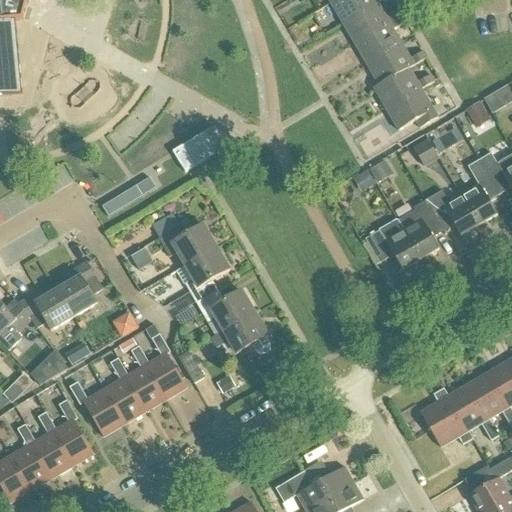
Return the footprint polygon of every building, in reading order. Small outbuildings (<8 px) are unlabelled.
[(0,0),(0,98),(3,98),(23,96),(16,23),(24,23),(24,22),(29,0),(0,0)] [(339,0),(330,5),(342,26),(378,5),(374,0),(339,0)] [(355,47),(403,18),(399,13),(386,20),(378,5),(342,26),(355,47)] [(367,67),(402,47),(394,33),(406,25),(403,18),(355,47),(367,67)] [(409,72),(427,61),(424,54),(411,62),(402,47),(367,67),(379,88),(409,70),(409,72)] [(421,92),(422,92),(434,85),(431,78),(418,86),(409,72),(409,70),(379,88),(374,91),(386,113),(421,92)] [(438,120),(422,92),(421,92),(386,113),(399,134),(416,124),(420,131),(438,120)] [(485,101),(493,115),(501,110),(493,97),(485,101)] [(491,125),(481,107),(469,114),(479,132),(491,125)] [(211,125),(166,153),(180,175),(225,147),(211,125)] [(425,170),(439,162),(428,142),(413,151),(425,170)] [(511,193),(511,156),(497,166),(491,156),(480,163),(500,198),(511,192),(511,193)] [(490,204),(500,198),(480,163),(468,170),(479,189),(462,199),(480,229),(498,218),(490,204)] [(378,186),(393,177),(385,164),(370,173),(378,186)] [(362,195),(376,187),(367,173),(353,181),(362,195)] [(145,179),(96,206),(102,218),(152,190),(145,179)] [(480,229),(462,199),(450,206),(442,194),(426,204),(427,207),(444,235),(445,238),(456,231),(461,240),(480,229)] [(433,241),(444,235),(427,207),(426,204),(415,210),(417,213),(399,224),(421,263),(440,252),(433,241)] [(421,263),(399,224),(398,223),(366,242),(380,267),(394,258),(403,274),(421,263)] [(217,251),(203,229),(186,239),(180,229),(159,241),(170,260),(178,256),(186,269),(217,251)] [(144,250),(131,258),(140,273),(147,269),(142,260),(148,256),(144,250)] [(230,273),(217,251),(186,269),(193,283),(186,287),(197,306),(219,294),(213,283),(230,273)] [(73,319),(96,306),(92,298),(101,292),(86,267),(76,273),(80,279),(58,293),(73,319)] [(50,333),(73,319),(58,293),(34,307),(30,301),(17,307),(31,322),(37,330),(45,325),(50,333)] [(255,316),(242,294),(225,304),(219,294),(197,306),(209,326),(216,321),(224,335),(255,316)] [(0,308),(0,346),(8,354),(23,339),(19,334),(31,322),(17,307),(14,304),(4,313),(0,308)] [(107,324),(117,340),(135,330),(125,314),(107,324)] [(268,339),(255,316),(224,335),(212,342),(217,351),(229,344),(237,357),(252,348),(257,355),(263,358),(270,354),(271,347),(267,340),(268,339)] [(36,331),(27,338),(35,347),(43,340),(36,331)] [(162,359),(150,367),(146,369),(166,403),(187,391),(168,357),(171,355),(160,337),(152,342),(162,359)] [(124,357),(137,349),(133,342),(120,350),(124,357)] [(146,369),(150,367),(140,349),(131,354),(142,372),(129,379),(125,381),(146,415),(166,403),(146,369)] [(49,353),(24,376),(37,390),(62,367),(49,353)] [(194,387),(204,381),(189,355),(179,361),(194,387)] [(125,381),(129,379),(119,362),(111,366),(121,384),(105,393),(125,428),(146,415),(125,381)] [(511,373),(507,365),(487,377),(507,412),(510,410),(511,408),(511,373)] [(511,412),(510,410),(507,412),(487,377),(466,390),(486,424),(490,422),(502,415),(511,431),(511,412)] [(224,397),(236,390),(230,378),(217,386),(224,397)] [(125,428),(105,393),(88,403),(78,385),(70,390),(81,409),(84,407),(104,440),(125,428)] [(13,386),(3,396),(11,404),(21,395),(13,386)] [(500,439),(490,422),(486,424),(466,390),(449,399),(445,402),(455,419),(465,436),(469,434),(481,427),(491,444),(500,439)] [(431,433),(455,419),(445,402),(449,399),(444,392),(434,398),(438,406),(421,416),(431,433)] [(0,409),(0,410),(8,404),(0,397),(0,409)] [(94,457),(75,424),(78,422),(67,403),(59,408),(69,426),(57,433),(53,435),(73,470),(94,457)] [(53,435),(57,433),(47,416),(38,420),(49,438),(36,445),(32,447),(52,482),(73,470),(53,435)] [(465,436),(455,419),(431,433),(441,450),(459,440),(463,448),(474,442),(469,434),(465,436)] [(52,482),(32,447),(36,445),(26,428),(18,433),(28,450),(12,459),(32,494),(52,482)] [(32,494),(12,459),(0,466),(0,488),(11,506),(32,494)] [(490,511),(511,500),(499,481),(511,474),(511,464),(510,461),(488,474),(494,484),(469,498),(477,511),(490,511)] [(304,511),(310,511),(355,486),(346,470),(313,489),(305,475),(276,491),(285,506),(297,499),(304,511)] [(355,486),(310,511),(347,511),(364,502),(355,486)] [(511,511),(511,502),(511,500),(490,511),(511,511)]
